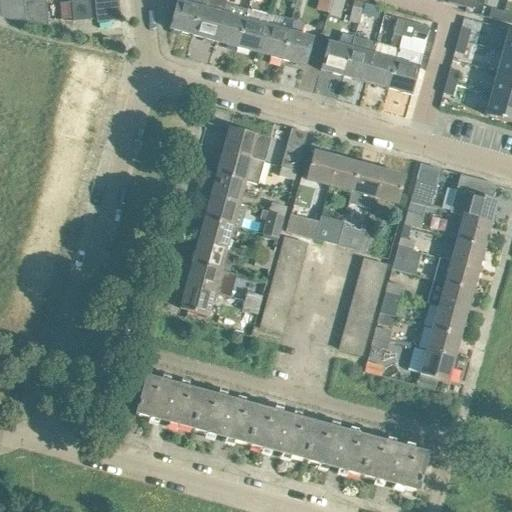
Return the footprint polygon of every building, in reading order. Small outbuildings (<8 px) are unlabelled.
[(33,0),(24,1),(23,8),(25,25),(48,32),(46,0),(33,0)] [(71,0),(73,22),(92,20),(89,0),(71,0)] [(94,0),(97,23),(121,21),(118,0),(94,0)] [(192,36),(202,0),(190,0),(189,5),(186,4),(177,1),(172,0),(166,0),(168,14),(173,15),(169,30),(192,36)] [(215,42),(223,14),(227,0),(225,0),(202,0),(192,36),(215,42)] [(340,20),(345,0),(331,0),(327,17),(340,20)] [(473,0),(461,0),(460,7),(473,10),(475,0),(473,0)] [(357,25),(361,10),(363,3),(354,1),(348,23),(357,25)] [(501,22),(503,13),(491,9),(488,19),(501,22)] [(511,15),(503,13),(501,22),(511,25),(511,15)] [(237,48),(245,20),(223,14),(215,42),(237,48)] [(402,37),(406,22),(397,19),(393,34),(402,37)] [(260,54),(267,26),(245,20),(237,48),(260,54)] [(411,39),(415,24),(406,22),(402,37),(411,39)] [(282,60),(290,32),(267,26),(260,54),(282,60)] [(455,40),(465,42),(469,30),(459,27),(455,40)] [(502,53),(511,55),(511,31),(508,31),(502,53)] [(305,67),(310,47),(313,38),(290,32),(282,60),(305,67)] [(103,46),(110,45),(109,38),(102,39),(103,46)] [(367,84),(374,55),(377,44),(353,38),(350,49),(343,77),(367,84)] [(465,42),(455,40),(452,52),(462,55),(465,42)] [(343,77),(350,49),(328,43),(320,71),(343,77)] [(399,48),(396,61),(388,89),(411,96),(422,55),(399,48)] [(511,55),(502,53),(497,73),(511,77),(511,55)] [(388,89),(396,61),(374,55),(367,84),(388,89)] [(444,82),(454,84),(457,72),(448,69),(444,82)] [(511,77),(497,73),(491,94),(511,99),(511,77)] [(454,84),(444,82),(441,94),(450,97),(454,84)] [(511,99),(491,94),(485,116),(511,123),(511,99)] [(271,140),(257,136),(229,129),(223,151),(265,163),(271,140)] [(296,172),(303,148),(287,144),(284,159),(281,168),(296,172)] [(259,185),(265,163),(223,151),(217,174),(245,182),(259,185)] [(329,186),(336,158),(314,152),(306,180),(329,186)] [(351,192),(359,164),(336,158),(329,186),(351,192)] [(359,164),(351,192),(348,204),(371,210),(374,199),(382,170),(359,164)] [(416,180),(410,203),(425,207),(426,207),(429,208),(436,185),(440,170),(420,164),(416,180)] [(294,181),(296,172),(281,168),(279,177),(294,181)] [(404,177),(382,170),(374,199),(397,205),(404,177)] [(239,204),(245,182),(217,174),(210,196),(239,204)] [(450,212),(450,213),(451,213),(463,217),(491,225),(497,202),(492,201),(496,185),(490,184),(460,175),(452,203),(450,212)] [(233,227),(239,204),(210,196),(204,219),(233,227)] [(287,208),(271,203),(268,213),(284,217),(287,208)] [(410,203),(407,212),(422,216),(424,211),(435,215),(437,210),(426,207),(425,207),(410,203)] [(0,439),(17,376),(36,309),(48,264),(60,222),(0,205),(0,439)] [(407,212),(404,225),(419,229),(422,216),(407,212)] [(284,217),(268,213),(266,222),(282,226),(284,217)] [(451,213),(444,236),(457,239),(485,247),(491,225),(463,217),(451,213)] [(336,246),(342,223),(320,217),(318,225),(314,240),(336,246)] [(226,249),(233,227),(204,219),(198,241),(226,249)] [(314,240),(318,225),(310,222),(305,238),(314,240)] [(358,252),(364,233),(342,227),(343,224),(342,223),(336,246),(358,252)] [(404,225),(401,234),(436,244),(439,235),(419,229),(404,225)] [(365,233),(364,233),(358,252),(368,255),(372,240),(364,237),(365,233)] [(284,238),(281,249),(304,255),(307,244),(284,238)] [(400,238),(398,247),(413,252),(416,243),(400,238)] [(457,239),(450,262),(479,270),(485,247),(457,239)] [(220,272),(226,249),(198,241),(192,264),(220,272)] [(398,247),(392,270),(406,273),(411,275),(415,276),(421,254),(413,252),(398,247)] [(272,261),(275,253),(259,248),(257,257),(272,261)] [(301,267),(304,255),(281,249),(278,261),(301,267)] [(270,272),(272,261),(257,257),(254,267),(270,272)] [(363,259),(360,271),(383,277),(386,265),(363,259)] [(439,259),(433,281),(444,284),(473,292),(479,270),(450,262),(439,259)] [(298,278),(301,267),(278,261),(275,272),(298,278)] [(214,294),(220,272),(192,264),(186,286),(214,294)] [(380,288),(383,277),(360,271),(357,282),(380,288)] [(295,290),(298,278),(275,272),(271,283),(295,290)] [(433,281),(427,304),(438,307),(466,315),(473,292),(444,284),(433,281)] [(377,300),(380,288),(357,282),(354,293),(377,300)] [(292,301),(295,290),(271,283),(268,295),(292,301)] [(404,287),(388,283),(386,293),(401,297),(404,287)] [(208,317),(214,294),(186,286),(180,309),(208,317)] [(246,293),(244,302),(260,306),(262,297),(246,293)] [(374,311),(377,300),(354,293),(351,305),(374,311)] [(398,306),(401,297),(386,293),(383,302),(398,306)] [(289,312),(292,301),(268,295),(265,306),(289,312)] [(260,306),(244,302),(241,312),(257,316),(260,306)] [(371,322),(374,311),(351,305),(348,316),(371,322)] [(286,324),(289,312),(265,306),(262,317),(286,324)] [(438,307),(432,329),(460,337),(466,315),(438,307)] [(394,318),(379,314),(376,324),(392,328),(394,318)] [(368,334),(371,322),(348,316),(345,327),(368,334)] [(283,335),(286,324),(262,317),(259,329),(283,335)] [(365,345),(368,334),(345,327),(341,339),(365,345)] [(375,328),(373,337),(388,342),(391,332),(375,328)] [(432,329),(426,352),(454,360),(460,337),(432,329)] [(386,351),(388,342),(373,337),(370,347),(386,351)] [(362,356),(365,345),(341,339),(338,350),(362,356)] [(411,357),(407,371),(420,374),(448,382),(454,360),(426,352),(423,361),(411,357)] [(379,376),(382,364),(367,360),(366,364),(364,372),(379,376)] [(191,432),(202,393),(145,377),(134,416),(191,432)] [(248,447),(258,408),(202,393),(191,432),(248,447)] [(315,424),(258,408),(248,447),(304,463),(315,424)] [(371,440),(315,424),(304,463),(361,478),(371,440)] [(428,455),(371,440),(361,478),(417,494),(428,455)]
